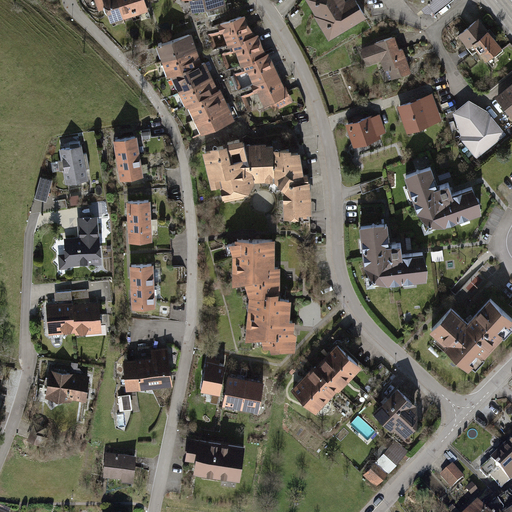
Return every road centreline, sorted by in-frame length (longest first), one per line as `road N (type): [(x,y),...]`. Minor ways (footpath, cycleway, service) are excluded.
road 1 (residential): [(154,511),(201,339),(204,239),(195,170),(162,108),(68,0)]
road 2 (residential): [(464,420),(431,398),(357,315),(335,222),(325,121),(259,0)]
road 3 (residential): [(0,456),(30,369),(35,214)]
road 4 (residential): [(464,420),(375,511)]
